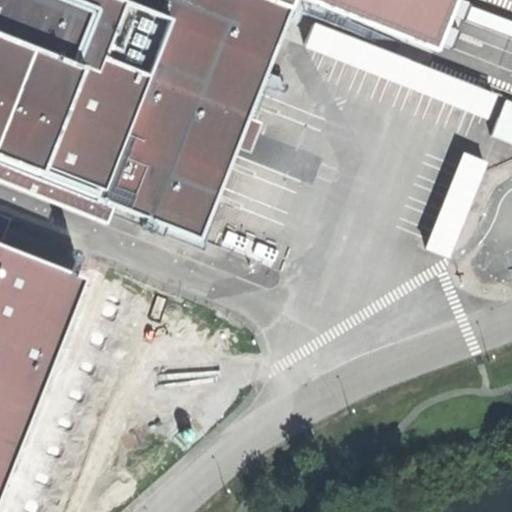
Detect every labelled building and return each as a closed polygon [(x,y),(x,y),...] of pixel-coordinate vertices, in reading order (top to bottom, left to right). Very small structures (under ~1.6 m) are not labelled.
[(269,0),(0,0),(0,162),(199,241),(291,9),(269,0)] [(460,0),(269,0),(291,9),(294,2),(438,58),(460,0)] [(380,50),(371,73),(488,115),(497,92),(380,50)] [(495,135),(511,138),(511,100),(504,99),(495,135)] [(462,149),(426,247),(450,256),(487,158),(462,149)] [(0,485),(80,280),(0,247),(0,485)]
